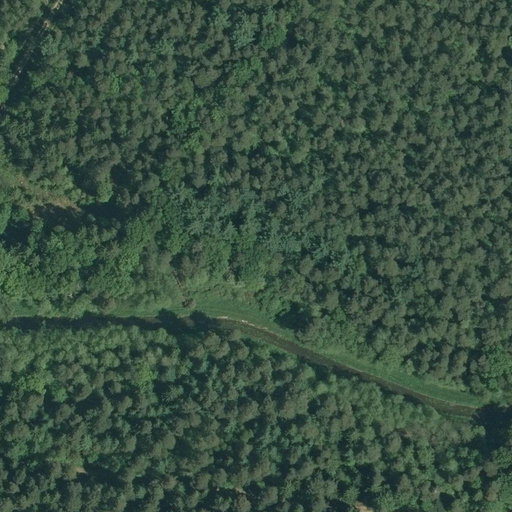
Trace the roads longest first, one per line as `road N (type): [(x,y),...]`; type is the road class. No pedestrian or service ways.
road 1 (track): [(386,511),(0,457)]
road 2 (track): [(0,113),(69,0)]
